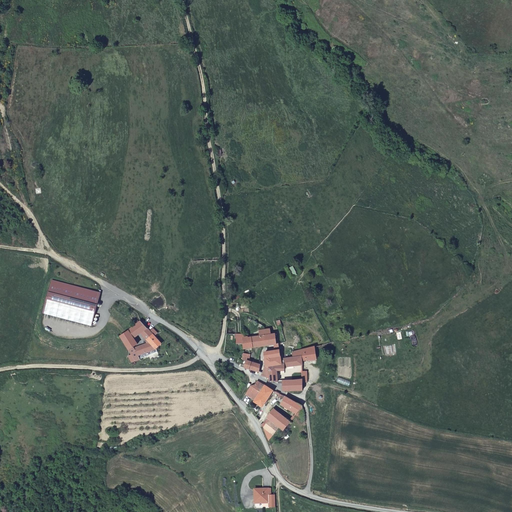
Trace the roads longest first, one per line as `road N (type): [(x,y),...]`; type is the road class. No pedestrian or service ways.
road 1 (track): [(215,354),(224,302),(222,231),(201,72),(182,0)]
road 2 (unclassified): [(397,511),(288,486),(251,415),(179,330)]
road 3 (track): [(0,369),(157,370),(202,356)]
road 4 (unclassified): [(179,330),(51,255)]
road 5 (track): [(0,184),(51,255),(0,244)]
road 6 (unclassified): [(296,397),(179,330)]
road 7 (track): [(314,379),(368,399),(379,364),(403,353)]
